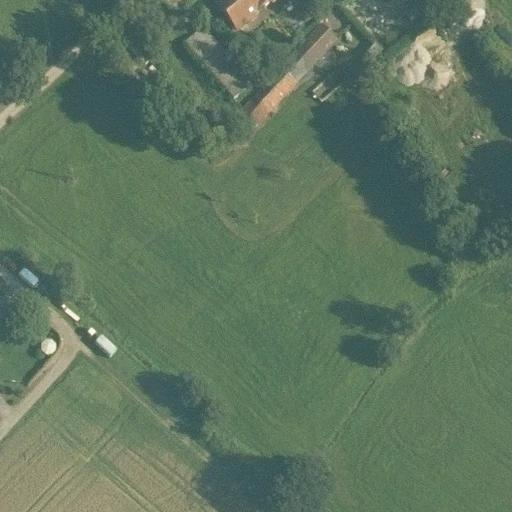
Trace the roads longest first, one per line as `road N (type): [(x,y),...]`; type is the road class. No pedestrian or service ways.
road 1 (track): [(72,340),(267,511)]
road 2 (track): [(0,437),(72,340),(0,274)]
road 3 (track): [(124,0),(0,118)]
